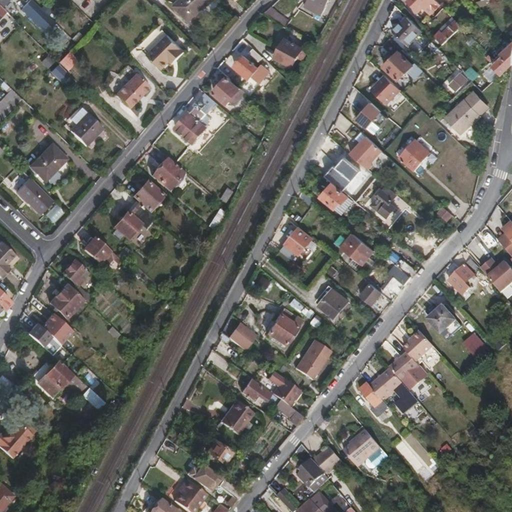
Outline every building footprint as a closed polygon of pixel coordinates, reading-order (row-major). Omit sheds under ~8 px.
[(185,19),(203,0),(173,0),(170,4),(185,19)] [(423,8),(430,15),(440,5),(435,0),(410,0),(408,3),(417,13),(423,8)] [(457,0),(445,0),(440,5),(446,11),(457,0)] [(406,45),(420,31),(406,18),(392,31),(406,45)] [(442,46),(461,27),(456,22),(443,35),(440,32),(434,38),(442,46)] [(175,60),(183,51),(166,34),(146,55),(160,69),(169,60),(172,57),(175,60)] [(292,67),(302,47),(284,38),(274,58),(292,67)] [(399,52),(401,50),(389,38),(382,46),(393,58),(383,67),(397,81),(412,66),(399,52)] [(505,38),(499,44),(504,50),(510,44),(505,38)] [(511,42),(510,44),(504,50),(499,54),(503,58),(494,67),(500,75),(511,63),(511,42)] [(257,60),(261,56),(253,48),(249,52),(257,60)] [(62,67),(70,59),(64,52),(55,61),(62,67)] [(243,56),(241,58),(238,55),(234,61),(236,63),(234,66),(248,79),(258,68),(243,56)] [(378,84),(384,76),(374,67),(367,74),(378,84)] [(127,107),(148,87),(134,73),(113,93),(127,107)] [(233,104),(244,92),(227,76),(213,92),(226,104),(229,100),(233,104)] [(392,105),(400,95),(393,90),(385,100),(392,105)] [(479,116),(487,108),(472,93),(445,119),(459,135),(479,116)] [(203,105),(204,103),(199,99),(195,104),(195,105),(189,112),(188,111),(175,127),(191,142),(205,127),(205,126),(207,123),(207,115),(206,113),(204,111),(206,109),(203,105)] [(374,123),(380,127),(388,117),(369,104),(355,123),(367,132),(374,123)] [(85,147),(102,127),(77,108),(65,121),(73,128),(69,133),(85,147)] [(349,153),(360,141),(353,136),(343,148),(349,153)] [(366,156),(375,147),(366,139),(357,148),(366,156)] [(406,165),(423,147),(415,139),(398,158),(406,165)] [(44,180),(65,158),(49,144),(28,166),(44,180)] [(169,189),(183,173),(166,158),(152,175),(169,189)] [(39,215),(53,201),(29,177),(15,191),(39,215)] [(150,211),(163,195),(146,180),(132,196),(150,211)] [(343,203),(348,198),(332,184),(320,198),(333,209),(340,201),(343,203)] [(388,197),(392,193),(385,187),(381,192),(380,191),(374,198),(376,199),(370,206),(385,218),(391,211),(394,213),(396,210),(394,208),(394,207),(389,203),(391,200),(388,197)] [(128,238),(140,223),(126,211),(113,226),(128,238)] [(511,221),(505,227),(508,231),(497,240),(511,258),(511,221)] [(298,255),(311,240),(298,229),(280,250),(291,259),(296,254),(298,255)] [(373,251),(351,234),(347,239),(368,257),(373,251)] [(107,252),(110,249),(94,236),(83,248),(98,262),(107,252)] [(375,262),(368,257),(347,239),(339,248),(360,266),(364,262),(370,268),(375,262)] [(4,265),(14,255),(0,241),(0,276),(8,268),(4,265)] [(485,267),(490,273),(498,266),(493,260),(501,253),(496,247),(481,260),(483,263),(479,266),(482,269),(485,267)] [(119,264),(123,261),(110,249),(107,252),(119,264)] [(498,266),(506,259),(501,253),(493,260),(498,266)] [(81,273),(84,268),(73,259),(62,272),(77,285),(82,279),(81,278),(83,275),(81,273)] [(480,269),(472,259),(465,266),(473,275),(480,269)] [(500,292),(511,282),(511,270),(505,262),(487,277),(500,292)] [(394,265),(388,273),(393,277),(403,286),(410,278),(394,265)] [(479,281),(473,275),(465,266),(449,281),(462,295),(470,288),(466,283),(469,281),(474,286),(479,281)] [(9,287),(16,280),(8,273),(2,281),(9,287)] [(390,301),(403,286),(393,277),(380,293),(390,301)] [(66,317),(83,299),(66,283),(49,302),(66,317)] [(358,298),(371,309),(383,295),(369,284),(358,298)] [(9,302),(0,293),(0,308),(2,310),(9,302)] [(338,314),(345,305),(332,294),(321,307),(334,318),(338,314)] [(441,334),(455,321),(443,307),(428,320),(441,334)] [(286,346),(302,320),(283,309),(267,334),(286,346)] [(43,350),(49,339),(63,346),(71,330),(52,321),(46,334),(31,326),(24,341),(43,350)] [(251,342),(256,334),(239,322),(234,329),(251,342)] [(114,338),(118,333),(110,325),(108,327),(111,330),(109,333),(114,338)] [(246,351),(251,342),(234,329),(228,338),(246,351)] [(410,341),(404,346),(408,350),(416,360),(432,346),(419,331),(412,336),(413,338),(410,341)] [(473,351),(478,357),(476,359),(477,360),(487,351),(474,335),(463,343),(471,353),(473,351)] [(498,350),(503,344),(499,340),(494,345),(498,350)] [(313,380),(332,352),(314,341),(295,369),(313,380)] [(413,387),(429,373),(416,360),(408,350),(392,364),(393,365),(406,380),(413,387)] [(73,374),(72,375),(52,357),(32,377),(52,395),(65,380),(80,394),(83,391),(95,402),(99,397),(77,377),(73,374)] [(406,380),(393,365),(369,385),(382,400),(395,389),(406,380)] [(283,379),(271,394),(279,400),(289,408),(301,392),(283,379)] [(269,404),(274,398),(250,380),(241,392),(252,401),(257,395),(269,404)] [(413,387),(406,380),(395,389),(402,397),(397,401),(406,411),(422,398),(413,387)] [(389,408),(382,400),(369,385),(367,382),(359,390),(371,405),(369,406),(377,417),(389,408)] [(235,407),(242,412),(245,407),(236,400),(234,403),(237,404),(235,407)] [(295,412),(289,408),(279,400),(274,407),(290,419),(295,412)] [(237,434),(253,413),(245,407),(242,412),(235,407),(237,404),(234,403),(229,410),(232,412),(223,424),(237,434)] [(229,410),(220,422),(223,424),(232,412),(229,410)] [(0,447),(12,457),(31,432),(16,420),(8,430),(6,429),(2,434),(0,432),(0,447)] [(342,450),(356,466),(365,459),(379,447),(364,429),(352,438),(354,440),(342,450)] [(223,465),(231,453),(214,441),(206,453),(223,465)] [(331,467),(340,460),(328,447),(320,454),(331,467)] [(372,468),(386,455),(379,447),(365,459),(365,463),(368,467),(372,468)] [(331,467),(320,454),(320,453),(312,460),(323,474),(331,467)] [(301,471),(297,475),(308,487),(322,474),(309,461),(300,469),(301,471)] [(214,479),(217,474),(207,467),(196,481),(206,489),(207,488),(210,490),(212,488),(211,487),(215,480),(214,479)] [(314,492),(327,480),(322,474),(308,487),(314,492)] [(189,511),(191,511),(206,493),(186,478),(180,485),(183,487),(180,492),(174,500),(189,511)] [(0,510),(13,495),(0,484),(0,510)] [(341,511),(345,511),(350,507),(332,486),(324,492),(330,499),(338,508),(341,511)] [(290,511),(292,511),(299,506),(282,489),(275,495),(290,511)] [(55,511),(59,511),(65,502),(59,496),(50,507),(55,511)] [(177,511),(178,511),(159,498),(148,511),(177,511)] [(326,503),(334,511),(338,508),(330,499),(326,503)] [(317,511),(309,502),(296,511),(317,511)] [(225,511),(228,509),(220,503),(212,511),(225,511)]
